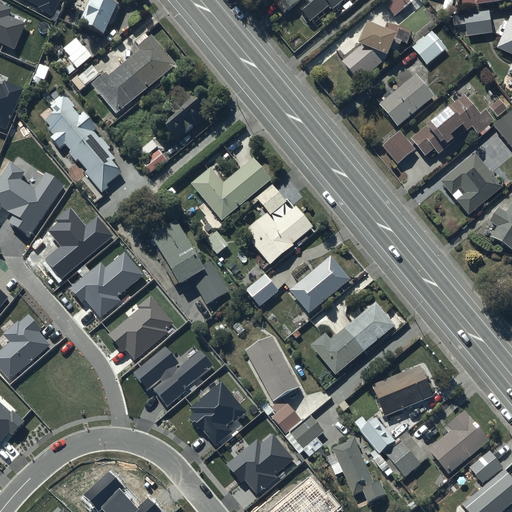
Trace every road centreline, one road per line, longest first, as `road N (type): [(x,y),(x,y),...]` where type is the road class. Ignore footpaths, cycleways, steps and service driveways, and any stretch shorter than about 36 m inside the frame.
road 1 (secondary): [(186,0),(511,392)]
road 2 (residential): [(11,260),(100,363),(120,437)]
road 3 (residential): [(1,511),(63,450),(120,437)]
road 4 (residential): [(120,437),(160,452),(214,511)]
